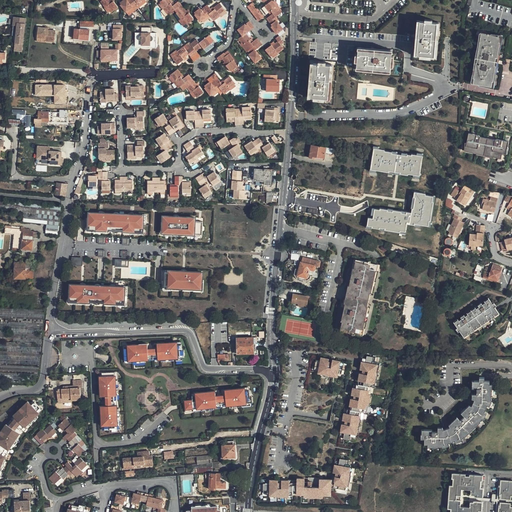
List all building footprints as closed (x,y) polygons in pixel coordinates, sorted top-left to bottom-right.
[(118,7),(114,2),(113,1),(112,2),(110,0),(102,0),(100,1),(105,8),(107,7),(111,12),(111,13),(118,7)] [(127,0),(126,0),(124,0),(121,3),(122,4),(121,5),(126,12),(132,7),(137,2),(138,3),(141,0),(127,0)] [(132,7),(126,12),(129,15),(147,1),(145,0),(141,0),(138,3),(137,2),(132,7)] [(162,0),(160,2),(161,3),(165,8),(164,9),(168,15),(175,10),(177,12),(176,13),(181,19),(182,18),(186,24),(187,24),(194,19),(189,13),(188,14),(178,1),(173,5),(172,6),(171,4),(172,3),(169,0),(162,0)] [(265,6),(269,12),(271,11),(273,14),(267,18),(272,26),(271,26),(277,34),(283,29),(277,21),(278,20),(276,17),(282,12),(278,6),(277,7),(273,2),(272,0),(272,1),(266,5),(265,6)] [(195,13),(196,14),(195,15),(200,21),(202,20),(207,17),(206,16),(209,14),(214,20),(214,21),(220,16),(219,15),(224,11),(225,10),(220,3),(214,8),(215,10),(213,11),(211,9),(208,5),(201,10),(200,8),(195,13)] [(264,17),(253,3),(248,7),(259,21),(264,17)] [(22,51),(26,18),(14,17),(13,25),(17,26),(14,51),(22,51)] [(420,21),(416,55),(434,56),(437,22),(420,21)] [(245,24),(238,30),(242,36),(239,39),(239,40),(243,45),(242,46),(247,52),(248,51),(250,53),(249,54),(255,63),(262,58),(256,51),(255,52),(254,51),(262,45),(257,38),(253,42),(251,43),(249,41),(250,40),(246,34),(254,27),(250,22),(247,24),(247,25),(246,26),(245,24)] [(45,28),(38,27),(37,38),(45,39),(45,41),(54,42),(56,31),(48,30),(48,28),(45,28)] [(152,27),(142,27),(142,33),(135,33),(135,44),(142,48),(144,45),(148,45),(149,48),(151,45),(156,45),(157,33),(152,33),(152,27)] [(90,30),(75,28),(74,38),(89,40),(90,30)] [(122,29),(113,29),(113,40),(122,40),(122,29)] [(472,84),(492,87),(500,38),(480,34),(472,84)] [(271,45),(265,50),(270,57),(271,56),(276,52),(277,53),(284,48),(281,45),(284,42),(279,36),(276,39),(278,42),(275,44),(272,46),(272,45),(271,45)] [(183,58),(188,54),(191,57),(197,52),(196,51),(199,49),(202,47),(203,48),(204,49),(211,44),(206,38),(199,43),(197,40),(191,44),(190,43),(177,52),(178,53),(172,57),(177,64),(184,60),(183,58)] [(211,44),(204,49),(206,53),(213,48),(211,44)] [(117,50),(101,49),(101,60),(117,60),(117,50)] [(392,53),(358,50),(356,67),(390,70),(392,53)] [(223,53),(217,58),(220,61),(223,59),(225,62),(227,64),(226,65),(230,72),(237,66),(233,61),(234,60),(227,51),(224,54),(223,53)] [(197,52),(191,57),(194,61),(200,56),(197,52)] [(330,66),(312,64),(310,98),(327,99),(330,66)] [(170,75),(171,76),(175,81),(174,82),(178,88),(184,84),(191,92),(192,91),(197,98),(204,92),(199,86),(198,87),(188,74),(184,78),(182,79),(181,77),(182,76),(177,69),(170,75)] [(215,73),(207,80),(209,83),(210,82),(211,83),(218,78),(218,79),(219,78),(215,73)] [(279,75),(264,75),(264,90),(280,91),(281,82),(278,82),(279,75)] [(206,87),(205,88),(210,95),(212,94),(217,90),(216,89),(218,87),(223,93),(224,94),(230,89),(229,88),(235,83),(230,77),(224,81),(225,82),(222,84),(218,79),(218,78),(211,83),(210,82),(209,83),(205,86),(206,87)] [(41,93),(40,85),(36,85),(36,95),(55,95),(55,93),(41,93)] [(65,85),(40,85),(41,93),(55,93),(55,95),(55,103),(65,103),(65,96),(65,92),(65,85)] [(126,86),(126,97),(131,96),(131,98),(139,98),(139,96),(144,96),(143,85),(139,85),(139,87),(131,87),(131,86),(126,86)] [(212,94),(213,96),(218,92),(220,95),(223,93),(218,87),(216,89),(217,90),(212,94)] [(100,92),(100,103),(106,103),(106,101),(106,99),(115,99),(115,94),(115,89),(106,89),(106,92),(100,92)] [(235,124),(243,123),(243,118),(243,116),(251,115),(250,106),(242,107),(243,109),(234,109),(234,108),(226,108),(227,117),(235,116),(235,119),(235,124)] [(266,109),(265,120),(274,121),(274,120),(279,120),(280,108),(275,108),(275,110),(272,109),(266,109)] [(16,114),(16,119),(23,119),(23,126),(30,126),(30,115),(25,115),(25,109),(12,109),(12,114),(16,114)] [(196,126),(204,125),(203,121),(203,118),(211,118),(211,109),(203,110),(203,111),(195,112),(195,110),(186,111),(187,123),(195,123),(196,126)] [(48,122),(49,112),(38,111),(37,117),(36,117),(36,119),(34,119),(34,123),(35,123),(35,127),(41,127),(41,122),(48,122)] [(49,112),(48,122),(59,122),(64,122),(64,117),(60,116),(60,112),(49,112)] [(127,118),(127,128),(134,127),(142,127),(142,116),(144,116),(144,112),(137,112),(137,118),(127,118)] [(159,126),(167,120),(163,113),(154,118),(157,122),(159,126)] [(176,130),(174,128),(178,126),(182,124),(176,115),(169,120),(171,123),(165,127),(169,134),(176,130)] [(98,127),(98,135),(116,134),(115,123),(106,124),(106,128),(102,128),(102,127),(98,127)] [(170,139),(168,140),(164,133),(156,138),(158,141),(161,145),(163,143),(165,145),(167,149),(168,149),(174,145),(170,139)] [(243,151),(238,143),(241,141),(237,135),(230,139),(235,146),(230,149),(235,156),(243,151)] [(479,136),(469,135),(467,148),(471,149),(470,151),(478,153),(493,156),(503,157),(503,154),(504,150),(508,151),(509,142),(498,140),(497,140),(496,141),(481,138),(480,137),(479,136)] [(218,141),(222,148),(231,143),(226,136),(218,141)] [(259,137),(253,141),(252,140),(245,145),(251,154),(255,152),(258,149),(257,148),(264,144),(259,137)] [(188,151),(195,147),(190,140),(184,144),(188,151)] [(128,146),(128,158),(136,158),(136,157),(144,157),(144,147),(145,147),(145,142),(137,142),(137,147),(134,147),(134,146),(128,146)] [(262,146),(268,154),(271,152),(275,150),(270,142),(262,146)] [(109,149),(109,144),(99,144),(99,159),(100,159),(107,159),(107,160),(112,160),(116,160),(115,151),(109,151),(107,151),(107,149),(109,149)] [(312,144),(309,157),(316,158),(316,156),(325,158),(325,153),(327,146),(312,144)] [(59,158),(59,154),(61,154),(62,152),(48,151),(48,147),(38,146),(37,152),(42,152),(41,159),(49,160),(49,164),(63,165),(63,158),(59,158)] [(200,155),(204,153),(199,146),(192,150),(193,152),(186,156),(190,163),(194,161),(197,158),(197,157),(200,155)] [(385,149),(374,148),(370,169),(389,172),(389,171),(400,172),(400,174),(408,175),(408,174),(420,175),(423,155),(411,154),(411,155),(407,154),(407,155),(392,153),(392,152),(385,150),(385,149)] [(160,159),(162,163),(171,157),(166,149),(163,151),(157,155),(160,159)] [(235,156),(230,149),(226,152),(231,159),(235,156)] [(365,177),(300,162),(297,184),(291,182),(288,210),(354,226),(365,177)] [(255,169),(254,180),(262,181),(262,182),(263,182),(263,184),(270,185),(271,176),(275,176),(276,170),(267,169),(267,167),(264,166),(264,169),(255,169)] [(218,182),(221,180),(215,171),(210,174),(207,176),(214,185),(218,182)] [(209,184),(202,173),(196,178),(201,185),(202,184),(203,186),(202,187),(200,189),(206,197),(213,192),(208,185),(209,184)] [(93,175),(89,176),(89,186),(93,186),(98,186),(98,175),(93,175)] [(179,184),(183,184),(183,192),(187,192),(191,192),(191,182),(183,182),(183,180),(183,176),(175,176),(175,184),(179,184)] [(128,190),(133,190),(133,180),(128,180),(128,177),(124,177),(120,177),(120,180),(115,180),(116,190),(120,190),(124,190),(128,190)] [(161,191),(165,191),(165,188),(165,184),(165,181),(161,181),(161,177),(153,177),(153,181),(148,181),(148,191),(153,191),(161,191)] [(242,189),(243,180),(241,180),(232,179),(232,188),(235,188),(234,196),(245,197),(245,189),(242,189)] [(103,189),(111,189),(111,181),(108,181),(103,181),(103,185),(103,189)] [(67,184),(57,183),(55,194),(66,196),(67,184)] [(171,186),(171,194),(175,195),(179,194),(179,186),(171,186)] [(459,195),(457,198),(466,204),(470,197),(469,196),(471,192),(463,187),(461,191),(460,192),(461,193),(459,195)] [(368,218),(367,226),(372,227),(371,228),(380,229),(380,228),(385,229),(384,230),(400,233),(400,231),(406,232),(407,224),(415,225),(415,224),(429,226),(429,221),(431,221),(434,202),(432,201),(433,196),(426,195),(426,193),(414,192),(413,197),(415,198),(413,208),(412,208),(411,213),(406,212),(406,214),(401,213),(402,212),(393,210),(392,212),(388,211),(388,210),(380,208),(380,210),(374,209),(373,219),(368,218)] [(484,204),(483,208),(495,211),(499,197),(491,195),(490,199),(483,197),(482,201),(484,201),(484,204)] [(446,199),(445,206),(451,208),(453,200),(446,199)] [(0,219),(46,225),(59,226),(62,207),(0,200),(0,219)] [(143,215),(89,212),(88,229),(143,232),(143,215)] [(454,235),(458,237),(464,224),(461,222),(462,218),(455,215),(453,218),(454,219),(448,232),(450,233),(449,235),(453,237),(454,235)] [(195,217),(163,216),(163,233),(202,235),(203,222),(195,221),(195,217)] [(59,226),(46,225),(45,234),(58,235),(59,226)] [(476,245),(483,246),(484,234),(485,226),(477,225),(477,233),(477,236),(470,235),(469,247),(476,247),(476,245)] [(23,232),(22,229),(21,229),(5,228),(5,234),(14,235),(12,248),(18,249),(18,251),(20,251),(20,249),(32,250),(33,236),(38,237),(38,233),(33,233),(33,234),(23,232)] [(508,250),(511,248),(511,237),(505,239),(505,242),(501,243),(503,252),(508,251),(508,250)] [(297,277),(306,280),(306,282),(310,278),(312,269),(314,268),(314,267),(312,265),(319,267),(320,262),(303,257),(302,263),(301,262),(299,269),(296,268),(294,274),(297,278),(297,277)] [(369,262),(360,260),(357,269),(355,277),(352,277),(351,282),(354,282),(353,286),(352,288),(349,301),(348,304),(347,308),(345,308),(344,312),(346,313),(344,322),(345,322),(343,331),(353,334),(353,331),(361,333),(362,329),(361,329),(366,306),(367,306),(371,293),(370,293),(375,271),(376,271),(377,266),(369,264),(369,262)] [(369,262),(369,264),(377,266),(376,271),(377,271),(378,271),(380,265),(369,262)] [(483,278),(499,283),(500,280),(499,280),(503,268),(492,265),(491,268),(490,273),(486,272),(485,272),(483,278)] [(29,268),(15,268),(15,278),(33,278),(33,268),(29,268)] [(202,289),(202,272),(185,271),(183,271),(165,271),(165,281),(165,287),(174,288),(202,289)] [(165,287),(165,281),(163,281),(163,290),(174,291),(174,288),(165,287)] [(124,304),(124,287),(110,286),(83,285),(80,285),(70,285),(69,301),(124,304)] [(293,294),(291,305),(307,307),(309,296),(293,294)] [(464,337),(498,313),(489,300),(482,305),(481,304),(477,306),(478,308),(465,317),(464,316),(461,318),(462,320),(455,324),(464,337)] [(0,306),(0,382),(33,383),(34,376),(37,376),(39,367),(44,314),(44,308),(0,306)] [(499,315),(498,313),(464,337),(465,339),(499,315)] [(253,337),(237,337),(238,353),(254,353),(253,337)] [(128,345),(123,346),(124,350),(125,360),(129,359),(129,360),(133,360),(133,362),(138,362),(138,359),(141,359),(141,361),(146,361),(146,359),(149,359),(149,356),(153,355),(158,355),(158,358),(161,358),(161,360),(167,359),(167,357),(170,357),(170,359),(174,359),(174,357),(178,357),(178,356),(182,356),(184,356),(184,350),(181,351),(181,344),(177,344),(177,341),(172,341),(172,347),(169,347),(169,343),(165,343),(165,342),(157,342),(157,348),(152,348),(148,348),(148,343),(140,343),(140,345),(136,345),(136,349),(132,349),(132,344),(128,344),(128,345)] [(347,436),(346,439),(352,440),(352,436),(353,433),(356,433),(358,434),(359,429),(359,428),(359,426),(361,418),(360,418),(358,418),(359,411),(361,411),(363,411),(364,408),(365,408),(365,404),(367,405),(368,405),(370,393),(367,392),(368,389),(367,389),(368,385),(371,386),(372,386),(372,382),(373,382),(374,379),(375,379),(376,379),(377,372),(377,371),(377,369),(378,369),(379,364),(376,363),(374,363),(374,360),(375,356),(369,355),(369,358),(365,357),(362,357),(360,369),(361,369),(361,372),(364,372),(363,376),(359,375),(358,384),(353,383),(352,391),(356,392),(356,395),(353,395),(353,398),(351,397),(349,406),(350,406),(352,406),(351,409),(350,409),(345,408),(343,417),(343,420),(344,420),(344,423),(342,423),(340,435),(344,435),(347,436)] [(313,363),(312,369),(319,371),(319,373),(323,374),(326,374),(326,377),(333,378),(334,376),(338,377),(338,375),(341,376),(342,369),(343,361),(336,360),(335,365),(331,364),(332,360),(329,360),(329,359),(321,358),(321,360),(316,360),(316,364),(313,363)] [(104,425),(104,429),(112,428),(112,431),(117,430),(117,428),(117,424),(117,420),(120,420),(120,416),(117,416),(117,412),(119,412),(119,407),(117,408),(116,404),(114,404),(114,400),(114,395),(116,395),(116,392),(119,392),(118,387),(116,387),(116,383),(118,383),(118,379),(116,379),(115,375),(115,372),(105,372),(105,371),(100,372),(100,376),(99,376),(99,384),(101,384),(105,384),(105,388),(101,388),(100,388),(100,396),(105,396),(106,405),(100,406),(101,413),(102,413),(106,413),(106,417),(102,417),(101,417),(101,425),(104,425)] [(422,435),(421,435),(421,439),(424,439),(424,445),(427,445),(439,445),(439,446),(442,446),(442,445),(445,445),(448,444),(455,441),(459,439),(460,438),(461,439),(464,437),(463,436),(479,420),(480,421),(482,419),(482,418),(483,417),(485,412),(487,406),(489,402),(489,400),(491,400),(491,396),(489,396),(489,385),(489,382),(484,382),(484,378),(479,378),(479,381),(474,382),(474,389),(476,389),(476,395),(474,395),(474,400),(471,406),(462,415),(464,416),(460,420),(458,419),(453,424),(450,428),(443,430),(438,430),(437,432),(432,432),(432,430),(424,430),(424,434),(422,435)] [(57,390),(58,398),(72,397),(73,400),(81,399),(80,388),(83,388),(82,380),(72,381),(73,386),(65,386),(66,389),(63,389),(57,390)] [(187,400),(184,401),(185,409),(188,409),(188,411),(193,411),(193,408),(196,408),(196,409),(201,408),(201,410),(205,410),(205,408),(208,407),(208,410),(214,409),(214,407),(216,407),(216,404),(221,403),(226,403),(226,406),(229,406),(229,408),(234,407),(234,405),(237,405),(238,407),(242,406),(242,404),(246,404),(246,403),(250,403),(252,403),(252,397),(250,397),(249,390),(245,390),(245,388),(240,388),(240,393),(237,394),(237,390),(233,391),(233,389),(224,390),(225,395),(220,395),(215,396),(215,391),(207,391),(207,393),(204,394),(204,397),(200,397),(199,392),(195,393),(195,394),(191,394),(192,398),(192,400),(187,400)] [(0,470),(2,466),(0,465),(0,464),(1,462),(3,463),(5,459),(3,458),(4,455),(1,454),(3,450),(5,446),(8,448),(9,446),(11,447),(14,443),(12,441),(14,438),(15,440),(18,436),(16,435),(18,432),(20,428),(23,425),(24,425),(26,423),(28,424),(31,421),(30,419),(32,417),(34,418),(37,415),(35,414),(37,412),(35,410),(38,406),(33,401),(30,404),(26,400),(21,406),(24,408),(21,411),(18,408),(12,414),(13,415),(5,424),(4,423),(0,430),(4,432),(2,435),(0,434),(0,470)] [(469,405),(461,413),(462,415),(471,406),(469,405)] [(78,455),(84,449),(81,446),(77,442),(79,441),(74,436),(75,434),(73,431),(76,428),(71,422),(70,423),(64,417),(57,424),(63,430),(64,429),(67,431),(65,432),(62,436),(65,439),(66,438),(69,440),(68,442),(70,444),(73,447),(71,448),(78,455)] [(464,437),(481,422),(480,421),(479,420),(463,436),(464,437)] [(36,439),(41,444),(43,442),(42,440),(47,435),(49,436),(55,430),(53,428),(50,424),(43,430),(41,428),(36,434),(38,437),(36,439)] [(291,436),(290,441),(301,443),(301,447),(307,449),(309,447),(310,441),(309,441),(310,433),(311,433),(312,428),(293,425),(293,426),(292,430),(291,436)] [(222,457),(236,457),(235,444),(234,445),(233,441),(226,441),(226,445),(221,445),(222,457)] [(210,446),(185,450),(187,473),(220,471),(219,461),(212,462),(210,446)] [(135,456),(121,457),(122,469),(143,467),(143,466),(152,465),(151,455),(148,455),(148,450),(134,451),(135,456)] [(173,451),(164,451),(164,459),(174,458),(173,451)] [(52,473),(48,477),(54,483),(58,479),(61,476),(63,478),(68,473),(70,474),(72,472),(76,476),(82,470),(80,469),(86,463),(79,456),(74,462),(75,464),(73,466),(71,465),(67,461),(64,464),(65,465),(63,468),(62,466),(59,469),(57,472),(55,470),(52,473)] [(264,487),(264,493),(268,493),(271,493),(271,496),(271,498),(276,498),(278,498),(286,498),(286,496),(290,496),(290,495),(294,495),(294,493),(297,493),(297,494),(301,494),(301,496),(324,497),(324,496),(324,494),(332,494),(332,489),(332,486),(334,487),(346,489),(346,485),(348,486),(348,482),(350,482),(351,482),(352,474),(351,474),(352,472),(353,467),(350,466),(348,466),(348,464),(349,459),(343,458),(343,461),(340,461),(335,460),(333,472),(336,472),(335,476),(337,476),(337,479),(335,479),(332,478),(323,478),(323,484),(320,484),(320,478),(320,477),(309,477),(309,485),(306,485),(306,478),(298,477),(298,480),(285,480),(285,485),(282,485),(282,483),(279,483),(279,480),(267,480),(267,484),(267,487),(264,487)] [(222,473),(209,474),(209,480),(210,491),(217,490),(217,487),(220,487),(228,487),(227,477),(222,477),(222,473)] [(475,511),(478,477),(453,475),(452,480),(456,480),(455,483),(458,483),(458,488),(455,488),(455,492),(452,492),(451,505),(454,505),(454,509),(456,510),(456,511),(475,511)] [(497,511),(498,507),(499,507),(500,507),(500,505),(498,505),(499,498),(501,498),(501,496),(500,496),(498,496),(499,488),(501,488),(501,486),(498,486),(497,500),(495,499),(496,495),(493,495),(492,499),(481,499),(481,498),(483,498),(484,489),(481,489),(481,481),(482,481),(483,477),(478,477),(475,511),(478,511),(479,511),(482,511),(483,502),(481,502),(492,502),(494,502),(497,503),(496,511),(497,511)] [(511,482),(501,482),(501,486),(501,488),(500,496),(501,496),(501,498),(501,500),(508,500),(508,497),(511,497),(511,496),(511,492),(511,488),(511,487),(511,482)] [(4,497),(8,497),(9,489),(8,489),(1,490),(1,491),(0,491),(0,502),(2,502),(2,498),(4,498),(4,497)] [(14,501),(14,511),(30,511),(30,500),(31,500),(31,492),(23,493),(24,501),(14,501)] [(132,492),(130,504),(135,505),(135,502),(138,503),(139,500),(146,501),(145,505),(157,507),(156,511),(164,511),(165,508),(160,507),(161,503),(162,499),(159,498),(155,497),(151,497),(148,496),(148,494),(140,492),(139,494),(136,493),(132,492)] [(120,511),(121,510),(118,509),(119,502),(123,503),(123,499),(125,500),(126,495),(115,493),(115,496),(114,500),(112,499),(110,508),(112,508),(111,511),(120,511)] [(511,511),(511,509),(511,507),(510,508),(507,508),(507,504),(501,503),(500,505),(500,507),(499,507),(498,511),(511,511)]
